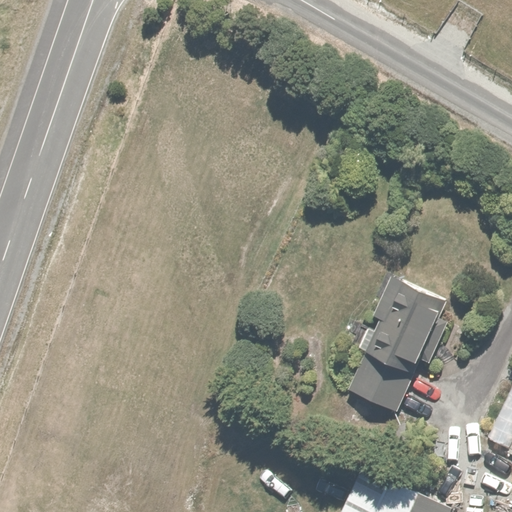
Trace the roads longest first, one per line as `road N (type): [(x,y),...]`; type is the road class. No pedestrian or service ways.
road 1 (residential): [(0,269),(91,0)]
road 2 (residential): [(299,0),(511,122)]
